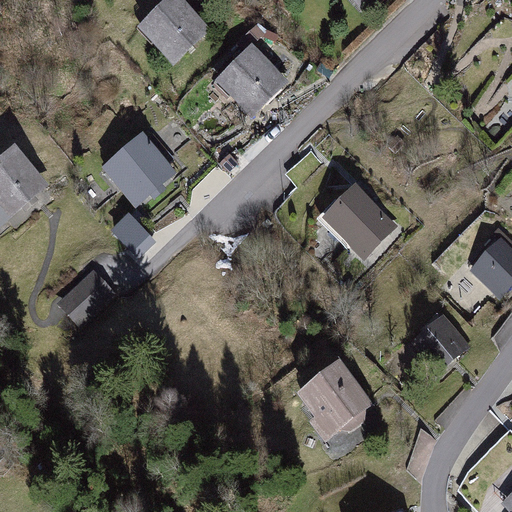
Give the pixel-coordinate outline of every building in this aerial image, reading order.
[(378,0),(353,0),(366,13),(378,0)] [(174,68),(211,37),(182,2),(145,33),(174,68)] [(287,88),(255,55),(221,87),(253,121),(287,88)] [(107,176),(134,211),(176,180),(149,144),(107,176)] [(0,230),(50,192),(20,154),(0,169),(0,230)] [(396,230),(361,193),(323,230),(358,267),(396,230)] [(132,256),(151,241),(132,218),(114,233),(132,256)] [(511,254),(503,245),(472,273),(499,302),(511,289),(511,254)] [(109,299),(89,276),(59,302),(79,325),(109,299)] [(438,323),(412,345),(440,378),(466,356),(438,323)] [(370,411),(343,371),(302,398),(328,438),(370,411)]
